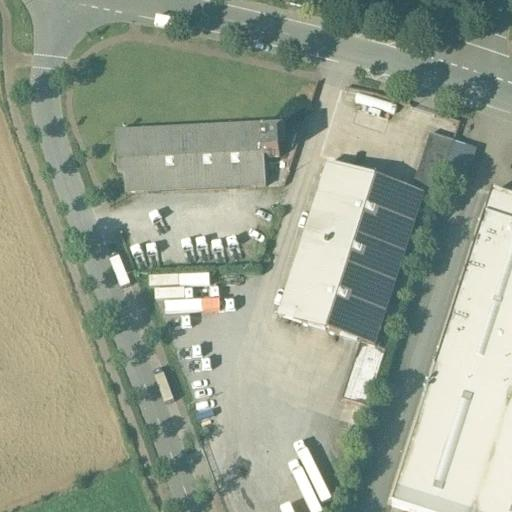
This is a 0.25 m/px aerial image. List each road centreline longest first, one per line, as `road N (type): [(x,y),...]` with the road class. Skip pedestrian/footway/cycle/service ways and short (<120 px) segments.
road 1 (residential): [(61,0),(46,64),(47,127),(193,511)]
road 2 (residential): [(467,86),(121,0)]
